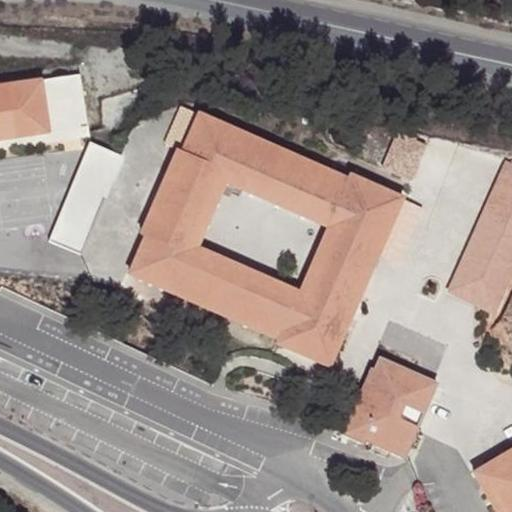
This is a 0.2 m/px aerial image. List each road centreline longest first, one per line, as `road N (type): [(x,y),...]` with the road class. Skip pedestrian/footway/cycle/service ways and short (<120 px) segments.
road 1 (secondary): [(511,63),(224,0)]
road 2 (tertiary): [(151,511),(0,428)]
